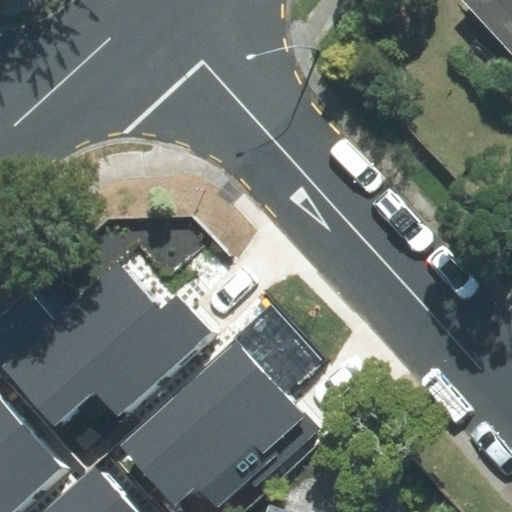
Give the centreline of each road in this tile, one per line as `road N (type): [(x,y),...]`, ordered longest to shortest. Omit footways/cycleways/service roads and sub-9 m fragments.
road 1 (residential): [(511,339),(211,0)]
road 2 (tertiary): [(0,127),(142,0)]
